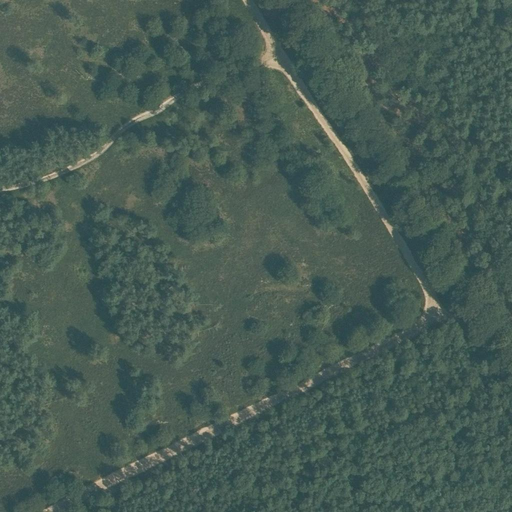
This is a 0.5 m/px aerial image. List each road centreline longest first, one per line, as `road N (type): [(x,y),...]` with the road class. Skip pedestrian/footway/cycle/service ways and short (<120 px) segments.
road 1 (track): [(50,511),(436,313),(431,293),(245,0)]
road 2 (track): [(0,188),(62,172),(182,90),(280,59)]
